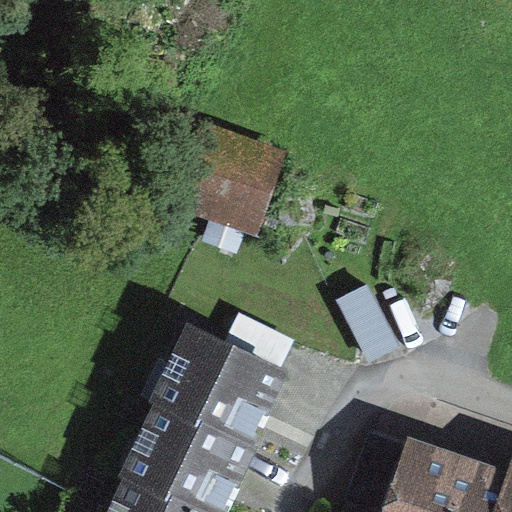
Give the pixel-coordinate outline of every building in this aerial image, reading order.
[(281,138),(206,114),(182,187),(257,211),(281,138)] [(245,438),(275,368),(192,331),(161,401),(245,438)] [(214,507),(245,438),(161,401),(130,471),(214,507)] [(379,511),(494,511),(508,468),(403,436),(379,511)] [(511,511),(511,469),(508,468),(494,511),(511,511)] [(211,511),(214,507),(130,471),(111,511),(211,511)]
